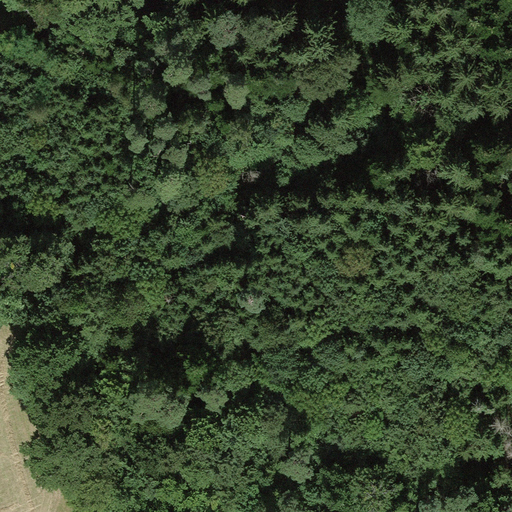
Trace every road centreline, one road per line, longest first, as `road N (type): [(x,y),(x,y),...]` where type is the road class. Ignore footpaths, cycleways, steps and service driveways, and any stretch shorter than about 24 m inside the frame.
road 1 (track): [(12,261),(511,106)]
road 2 (track): [(12,261),(69,511)]
